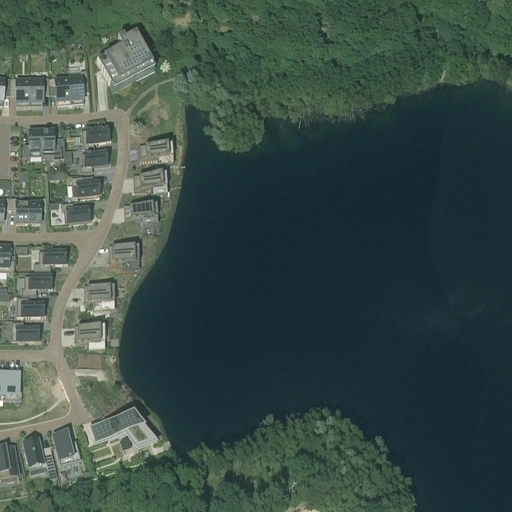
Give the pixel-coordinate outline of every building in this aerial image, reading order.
[(100,72),(101,73),(105,82),(106,82),(113,95),(154,73),(153,72),(135,37),(124,43),(123,40),(117,43),(121,51),(117,53),(96,64),(100,72)] [(69,81),(69,106),(84,106),(83,98),(88,97),(87,76),(80,77),(80,79),(67,79),(67,81),(69,81)] [(9,94),(16,94),(16,111),(29,111),(29,80),(28,80),(28,82),(10,82),(9,94)] [(42,111),(42,94),(48,94),(48,82),(42,82),(42,80),(29,80),(29,111),(42,111)] [(9,94),(10,82),(0,81),(0,108),(3,108),(4,98),(9,99),(9,94)] [(48,82),(48,98),(55,98),(56,106),(69,106),(69,81),(67,81),(48,82)] [(94,146),(110,144),(109,131),(81,134),(82,153),(94,152),(94,146)] [(29,149),(23,149),(23,161),(30,161),(30,156),(41,156),(41,133),(29,133),(29,149)] [(41,133),(41,156),(41,161),(59,161),(59,150),(54,150),(54,133),(41,133)] [(144,149),(145,155),(139,155),(139,163),(157,162),(158,167),(169,166),(167,147),(144,149)] [(80,169),(80,176),(92,175),(92,169),(108,168),(107,155),(81,157),(82,169),(80,169)] [(133,193),(151,192),(152,197),(163,196),(161,177),(138,179),(139,185),(133,185),(133,193)] [(83,180),(71,181),(72,200),(101,198),(100,185),(83,186),(83,180)] [(0,226),(2,226),(3,213),(9,213),(9,202),(0,201),(0,226)] [(16,227),(28,227),(28,202),(9,202),(9,213),(16,214),(16,227)] [(28,202),(28,227),(39,227),(39,214),(46,214),(46,202),(28,202)] [(65,226),(91,224),(90,211),(73,212),(73,206),(61,207),(61,214),(63,213),(65,226)] [(142,222),(142,227),(153,226),(152,207),(129,209),(129,215),(123,215),(124,223),(142,222)] [(13,249),(13,257),(25,257),(25,249),(13,249)] [(134,249),(111,249),(111,260),(108,260),(108,267),(123,267),(123,272),(134,272),(134,249)] [(8,251),(0,250),(0,275),(14,276),(14,264),(8,264),(8,251)] [(33,275),(50,275),(50,268),(67,268),(67,255),(38,255),(38,267),(33,267),(33,275)] [(21,292),(22,300),(36,299),(36,292),(53,292),(52,279),(24,279),(24,292),(21,292)] [(83,307),(94,307),(94,312),(110,312),(110,289),(87,289),(87,300),(83,300),(83,307)] [(45,320),(45,307),(28,307),(28,301),(16,301),(16,320),(45,320)] [(40,344),(40,331),(23,331),(23,325),(11,326),(11,345),(40,344)] [(77,329),(77,340),(74,340),(74,347),(89,347),(89,352),(100,352),(100,329),(77,329)] [(20,397),(21,374),(7,373),(6,396),(5,396),(5,401),(8,401),(8,396),(20,397)] [(134,416),(89,431),(95,448),(126,437),(137,450),(156,444),(134,416)] [(76,444),(69,446),(66,436),(52,440),(55,450),(57,459),(60,468),(80,463),(76,444)] [(26,465),(27,464),(29,471),(46,467),(47,473),(55,471),(51,455),(45,456),(44,453),(40,454),(37,444),(23,447),(25,456),(24,456),(26,465)] [(5,450),(0,450),(0,477),(6,476),(7,485),(20,483),(16,459),(7,460),(5,450)]
